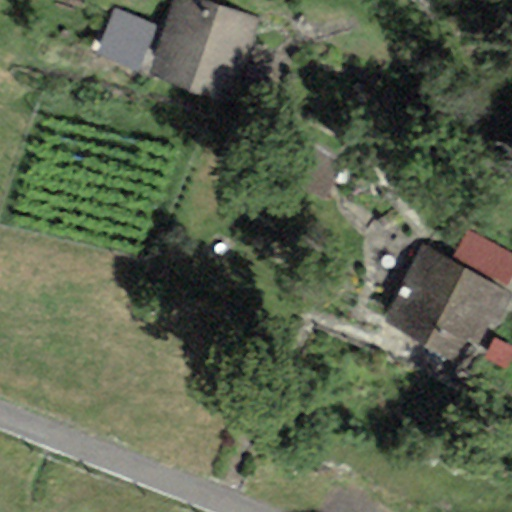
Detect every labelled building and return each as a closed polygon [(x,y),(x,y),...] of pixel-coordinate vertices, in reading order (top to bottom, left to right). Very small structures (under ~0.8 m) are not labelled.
[(259,23),(192,0),(174,0),(147,76),(230,105),(259,23)] [(157,26),(113,10),(96,55),(140,71),(157,26)] [(511,255),(468,232),(451,263),(503,291),(511,274),(511,255)] [(451,263),(419,249),(381,327),(465,367),(487,322),(496,326),(511,294),(503,291),(451,263)] [(511,351),(511,347),(492,339),(482,362),(503,372),(511,351)]
